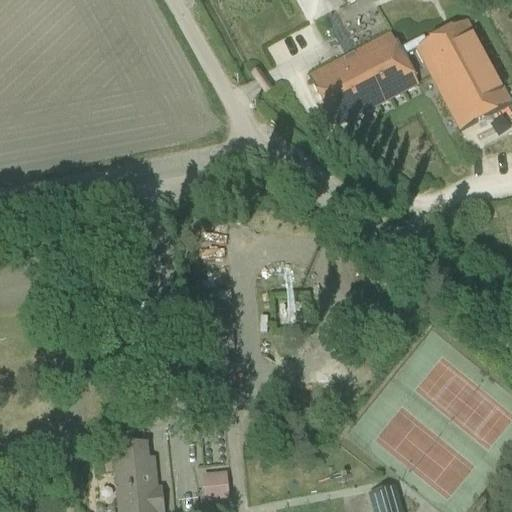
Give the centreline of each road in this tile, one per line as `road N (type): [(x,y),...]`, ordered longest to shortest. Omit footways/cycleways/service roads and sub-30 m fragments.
road 1 (residential): [(185,511),(151,195)]
road 2 (residential): [(65,511),(83,472),(78,334),(29,216)]
road 3 (track): [(357,214),(511,343)]
road 4 (unclassified): [(253,153),(171,0)]
road 5 (unclassified): [(29,216),(151,195)]
road 6 (unclassified): [(357,214),(253,153)]
